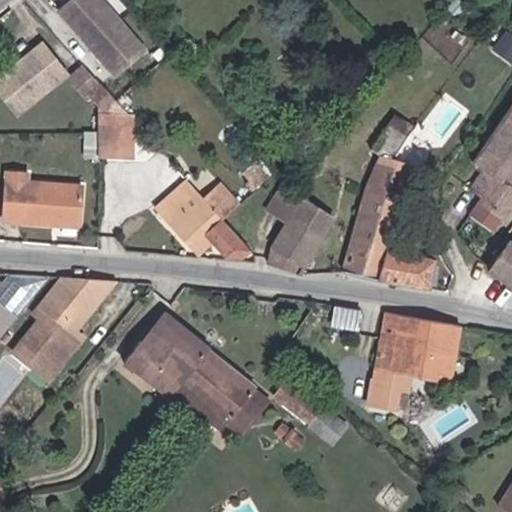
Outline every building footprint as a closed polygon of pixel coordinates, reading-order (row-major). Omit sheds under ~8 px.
[(150,37),(117,0),(68,0),(121,62),(150,37)] [(180,16),(166,3),(157,13),(169,27),(180,16)] [(47,30),(0,65),(0,71),(19,97),(70,59),(47,30)] [(90,83),(102,70),(86,53),(74,64),(90,83)] [(111,106),(123,93),(119,89),(102,70),(90,83),(99,93),(100,125),(102,145),(122,144),(120,109),(114,110),(111,106)] [(114,110),(120,109),(128,98),(123,93),(111,106),(114,110)] [(120,109),(122,144),(135,144),(134,110),(120,109)] [(511,166),(511,118),(484,161),(492,167),(493,168),(494,170),(484,185),(494,193),(511,166)] [(406,159),(418,133),(402,122),(382,148),(394,156),(406,159)] [(100,129),(86,129),(85,155),(99,155),(100,129)] [(36,157),(15,155),(12,202),(31,203),(31,207),(85,211),(88,171),(36,166),(36,157)] [(449,257),(403,250),(429,166),(406,159),(394,156),(377,195),(357,269),(443,285),(449,257)] [(511,166),(494,193),(484,208),(508,225),(511,219),(511,166)] [(210,226),(215,234),(225,244),(244,245),(250,237),(225,209),(190,169),(158,199),(195,240),(210,226)] [(303,191),(291,185),(279,208),(290,214),(303,191)] [(314,197),(303,191),(290,214),(301,219),(314,197)] [(344,213),(314,197),(301,219),(280,259),(309,272),(317,262),(333,234),(344,213)] [(210,226),(195,240),(203,246),(215,234),(210,226)] [(511,275),(511,249),(499,267),(511,275)] [(43,307),(46,312),(73,333),(80,324),(122,274),(75,269),(43,307)] [(2,289),(0,292),(0,339),(26,309),(2,289)] [(369,302),(346,299),(342,321),(347,322),(366,323),(369,302)] [(460,370),(467,319),(391,306),(385,341),(403,343),(401,364),(451,371),(460,372),(460,370)] [(181,342),(192,329),(172,311),(152,334),(148,335),(130,356),(138,364),(144,363),(155,372),(181,342)] [(73,333),(46,312),(40,319),(67,339),(73,333)] [(89,332),(80,324),(73,333),(67,339),(40,319),(18,345),(52,374),(89,332)] [(181,342),(155,372),(182,395),(190,387),(232,422),(264,387),(192,329),(181,342)] [(403,343),(385,341),(382,361),(401,364),(403,343)] [(309,376),(294,364),(277,384),(313,412),(329,392),(309,376)] [(190,387),(182,395),(226,429),(232,422),(190,387)] [(319,438),(296,419),(288,430),(308,448),(319,438)] [(511,485),(503,503),(511,507),(511,485)]
